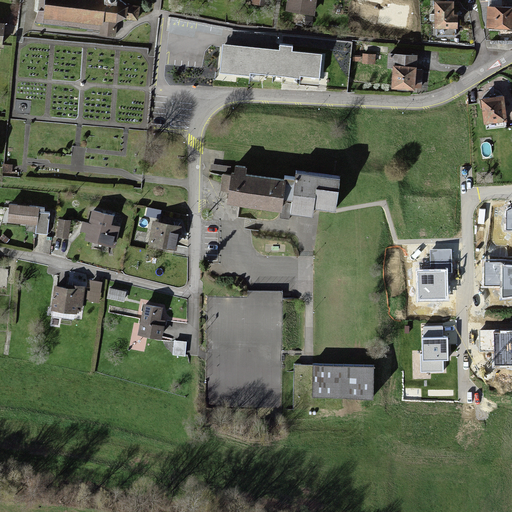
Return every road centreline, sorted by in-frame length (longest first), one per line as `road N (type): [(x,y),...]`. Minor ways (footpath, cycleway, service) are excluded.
road 1 (residential): [(511,57),(429,103),(221,101),(195,144),(188,290),(0,251)]
road 2 (residential): [(511,190),(486,192),(467,207),(464,400)]
